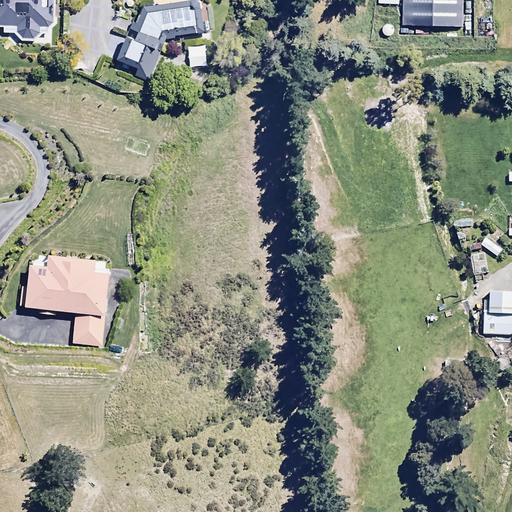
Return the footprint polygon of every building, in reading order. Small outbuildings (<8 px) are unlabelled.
[(0,0),(0,26),(2,27),(1,33),(15,34),(19,40),(34,41),(41,35),(48,35),(48,29),(53,24),(53,0),(0,0)] [(127,34),(125,34),(116,59),(135,67),(131,77),(152,85),(170,38),(211,31),(205,0),(188,0),(143,8),(136,23),(130,21),(127,34)] [(204,46),(185,47),(186,66),(205,66),(204,46)] [(95,258),(46,253),(46,262),(32,261),(32,263),(28,263),(27,287),(22,287),(20,307),(38,307),(38,314),(55,316),(56,309),(75,311),(71,345),(101,349),(110,272),(93,270),(95,258)] [(511,292),(488,291),(486,314),(482,314),(481,335),(511,337),(511,292)]
